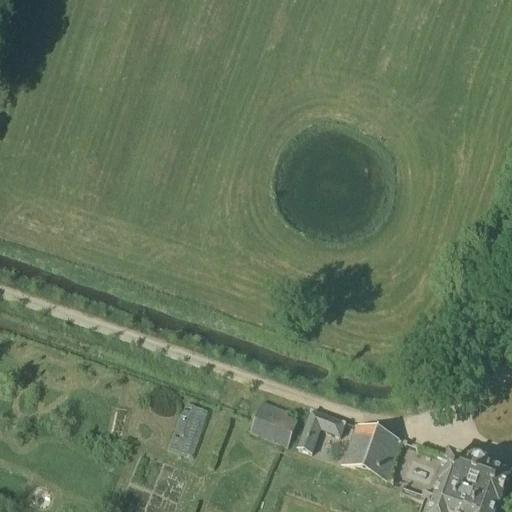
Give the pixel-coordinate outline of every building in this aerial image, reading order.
[(287,452),(297,427),(285,421),(287,417),(262,408),(251,437),(275,447),(287,452)] [(339,442),(344,430),(310,417),(296,454),(312,459),(321,436),(339,442)] [(385,486),(397,446),(354,433),(342,473),(385,486)] [(499,511),(510,483),(448,461),(437,493),(439,493),(436,501),(403,489),(399,499),(424,508),(422,511),(499,511)] [(42,510),(45,511),(56,511),(61,505),(50,497),(42,510)]
